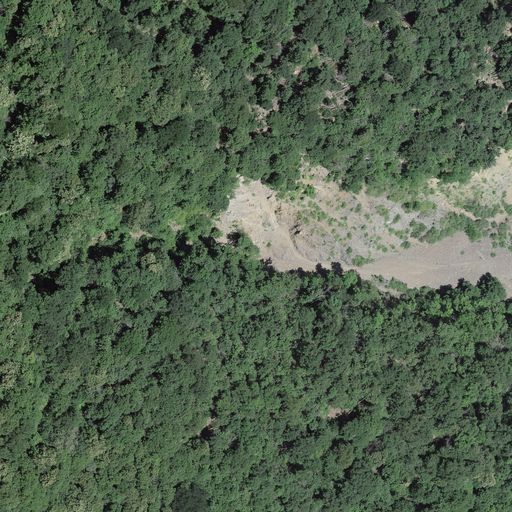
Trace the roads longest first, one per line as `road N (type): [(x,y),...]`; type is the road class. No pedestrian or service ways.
road 1 (motorway): [(0,65),(160,154),(344,284),(511,438)]
road 2 (motorway): [(511,357),(375,232),(257,143),(24,0)]
